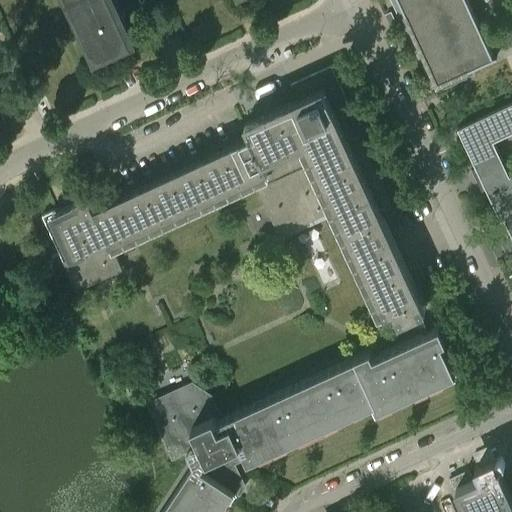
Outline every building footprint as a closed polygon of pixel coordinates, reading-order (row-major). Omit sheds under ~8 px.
[(65,0),(93,60),(137,40),(137,39),(130,42),(111,0),(65,0)] [(511,0),(398,0),(437,83),(497,56),(496,54),(493,56),(467,0),(511,0)] [(369,112),(355,119),(331,65),(291,84),(297,98),(244,122),(250,136),(94,207),(87,193),(42,214),(76,289),(122,268),(110,243),(254,177),(279,232),(335,206),(384,312),(393,307),(399,320),(405,317),(405,318),(412,315),(419,312),(418,311),(425,308),(383,216),(411,203),(404,188),(369,112)] [(502,218),(511,239),(511,238),(511,105),(459,130),(501,219),(502,218)] [(419,312),(412,315),(421,335),(372,358),(369,351),(215,422),(205,400),(191,390),(157,405),(169,432),(162,435),(172,458),(187,451),(193,463),(160,511),(217,511),(232,490),(218,480),(224,471),(228,474),(234,464),(246,458),(247,460),(374,401),(377,408),(454,372),(441,343),(445,340),(439,327),(428,332),(419,312)] [(479,476),(473,479),(468,469),(448,478),(453,488),(456,487),(467,511),(511,511),(511,506),(496,470),(499,469),(498,467),(504,464),(501,456),(495,459),(494,457),(474,466),(479,476)]
